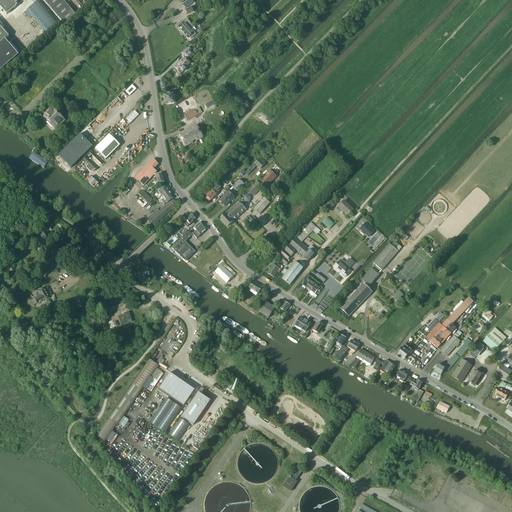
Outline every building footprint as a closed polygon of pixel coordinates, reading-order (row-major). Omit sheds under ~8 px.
[(16,3),(19,0),(0,0),(0,7),(6,15),(17,5),(14,3),(15,2),(16,3)] [(51,0),(46,5),(51,10),(61,0),(51,0)] [(61,0),(51,10),(55,15),(66,5),(62,0),(61,0)] [(191,0),(187,0),(182,4),(185,9),(193,2),(191,0)] [(37,1),(26,11),(45,34),(57,24),(37,1)] [(66,5),(55,15),(60,20),(71,10),(66,5)] [(75,15),(71,10),(60,20),(64,25),(75,15)] [(193,33),(196,30),(193,27),(192,27),(187,20),(184,22),(184,23),(179,28),(187,38),(193,33)] [(0,70),(18,56),(4,41),(8,38),(8,35),(3,29),(2,30),(0,27),(0,70)] [(184,57),(184,56),(187,58),(192,53),(190,51),(187,48),(181,54),(184,57)] [(184,68),(189,63),(184,58),(174,68),(180,74),(185,69),(184,68)] [(132,88),(129,85),(123,92),(126,95),(132,88)] [(164,105),(174,104),(172,94),(163,95),(164,105)] [(57,123),(59,125),(63,120),(53,110),(49,114),(47,112),(42,117),(46,120),(47,120),(47,121),(48,120),(53,126),(57,123)] [(194,110),(184,116),(186,121),(197,115),(194,110)] [(130,124),(138,115),(134,111),(126,119),(130,124)] [(196,141),(203,138),(196,125),(178,134),(184,147),(192,143),(191,140),(194,138),(196,141)] [(79,133),(57,155),(71,169),(93,147),(79,133)] [(105,159),(119,145),(108,135),(95,149),(105,159)] [(265,164),(259,159),(254,164),(260,170),(265,164)] [(153,169),(157,164),(153,160),(135,178),(143,187),(156,172),(153,169)] [(238,202),(225,214),(220,219),(227,227),(233,222),(246,210),(241,205),(245,202),(245,203),(249,202),(251,198),(249,196),(251,194),(253,196),(262,187),(265,185),(267,187),(277,176),(270,170),(260,180),(262,182),(260,185),(256,181),(247,190),(250,192),(248,194),(243,195),(242,199),(242,200),(239,203),(238,202)] [(156,184),(164,182),(161,174),(154,176),(156,184)] [(237,192),(244,184),(239,180),(232,187),(237,192)] [(227,192),(232,186),(230,183),(224,189),(227,192)] [(156,193),(159,198),(168,192),(168,191),(168,190),(167,189),(166,189),(164,186),(157,191),(158,192),(156,193)] [(206,196),(211,201),(216,195),(214,193),(215,192),(213,189),(206,196)] [(138,194),(146,202),(150,198),(142,190),(138,194)] [(164,205),(166,203),(173,198),(170,194),(169,192),(168,192),(159,198),(164,205)] [(225,207),(234,197),(228,192),(219,201),(225,207)] [(260,214),(270,203),(264,198),(254,209),(260,214)] [(153,226),(163,217),(177,205),(173,200),(159,211),(157,210),(147,218),(153,226)] [(330,210),(335,206),(330,201),(326,206),(330,210)] [(348,215),(353,210),(344,201),(338,207),(343,212),(344,212),(348,215)] [(187,227),(189,225),(195,219),(193,217),(193,216),(192,215),(191,215),(190,215),(185,220),(182,222),(187,227)] [(244,225),(246,224),(249,227),(254,221),(248,216),(242,222),(244,225)] [(193,228),(196,231),(197,232),(203,227),(199,223),(193,228)] [(281,253),(280,254),(281,255),(288,260),(296,251),(308,261),(314,255),(308,249),(301,243),(313,231),(316,227),(311,223),(310,223),(296,238),(295,238),(290,245),(289,244),(281,253)] [(360,229),(369,238),(375,231),(366,223),(360,229)] [(196,239),(205,230),(203,227),(197,232),(196,231),(192,234),(196,239)] [(170,234),(172,236),(178,231),(176,228),(170,234)] [(177,254),(179,256),(189,246),(184,242),(192,236),(188,231),(182,237),(183,237),(171,248),(177,254)] [(41,244),(47,238),(42,234),(35,241),(37,244),(39,242),(41,244)] [(373,264),(374,264),(372,266),(373,267),(375,265),(382,271),(398,252),(402,247),(395,242),(391,246),(389,244),(373,264)] [(189,246),(179,256),(185,261),(194,252),(189,246)] [(275,255),(272,259),(273,260),(275,262),(280,256),(277,253),(275,255)] [(10,269),(15,263),(13,262),(11,263),(9,261),(0,271),(0,272),(4,276),(7,272),(9,274),(12,271),(10,269)] [(348,270),(350,267),(346,263),(344,266),(340,261),(337,265),(336,265),(335,266),(335,267),(334,268),(342,276),(348,270)] [(290,285),(305,265),(301,262),(299,265),(295,262),(287,271),(284,269),(282,273),(285,275),(282,279),(290,285)] [(227,283),(233,277),(236,274),(224,263),(221,266),(215,272),(227,283)] [(273,265),(268,273),(268,274),(274,277),(277,272),(279,273),(281,270),(273,265)] [(379,276),(371,269),(371,268),(362,279),(370,286),(379,276)] [(302,285),(306,288),(311,282),(306,278),(302,285)] [(258,294),(262,288),(253,282),(249,288),(258,294)] [(311,282),(306,288),(310,291),(317,283),(314,282),(313,283),(311,282)] [(317,283),(310,291),(315,295),(319,288),(321,290),(323,288),(319,285),(317,283)] [(349,316),(372,292),(363,285),(340,309),(349,316)] [(43,302),(49,299),(47,295),(47,294),(45,292),(43,288),(37,291),(38,292),(36,293),(35,296),(36,297),(34,299),(37,304),(43,301),(43,302)] [(397,301),(403,295),(399,290),(393,296),(397,301)] [(450,317),(447,320),(451,324),(452,325),(473,302),(469,297),(467,299),(463,303),(461,301),(447,315),(450,317)] [(268,318),(275,308),(265,302),(258,312),(268,318)] [(285,312),(290,305),(285,302),(280,309),(285,312)] [(482,317),(489,322),(493,316),(490,314),(491,313),(487,310),(482,317)] [(121,326),(132,322),(128,312),(124,314),(124,315),(118,317),(121,326)] [(305,332),(310,324),(304,321),(304,320),(300,318),(295,326),(305,332)] [(431,332),(439,323),(435,319),(427,328),(431,332)] [(110,329),(118,326),(116,321),(113,323),(112,320),(107,322),(110,329)] [(439,323),(426,338),(437,349),(456,328),(452,325),(451,324),(447,320),(442,325),(439,323)] [(318,333),(323,326),(322,326),(322,325),(320,324),(320,325),(317,323),(313,330),(318,333)] [(494,352),(502,342),(506,338),(495,328),(491,332),(483,342),(494,352)] [(460,342),(457,339),(459,337),(456,334),(440,351),(446,357),(460,342)] [(341,335),(337,343),(335,346),(340,349),(342,346),(346,338),(341,335)] [(445,369),(448,371),(459,358),(469,346),(468,345),(471,342),(467,338),(463,343),(464,344),(455,354),(446,364),(448,366),(445,369)] [(351,340),(347,347),(350,349),(347,352),(352,355),(355,352),(359,345),(351,340)] [(409,353),(411,350),(404,345),(402,348),(398,353),(405,358),(409,353)] [(339,361),(348,350),(343,346),(334,358),(339,361)] [(371,365),(375,358),(375,357),(374,358),(364,352),(364,351),(361,350),(357,357),(370,364),(370,365),(371,365)] [(354,369),(360,360),(356,358),(351,367),(354,369)] [(374,358),(372,362),(376,364),(375,366),(373,369),(376,371),(377,371),(378,368),(382,363),(378,360),(374,358)] [(158,366),(149,360),(96,436),(105,442),(143,387),(146,388),(147,388),(155,376),(156,376),(159,372),(156,369),(158,366)] [(462,382),(472,366),(462,360),(452,376),(462,382)] [(390,374),(395,367),(390,363),(386,361),(385,361),(383,365),(384,366),(381,369),(390,374)] [(441,375),(445,368),(438,365),(434,371),(441,375)] [(506,380),(511,371),(502,365),(496,374),(506,380)] [(404,381),(408,374),(400,370),(397,376),(404,381)] [(474,371),(472,370),(469,374),(472,376),(468,381),(475,385),(481,375),(474,371)] [(164,398),(166,395),(175,382),(167,376),(156,392),(164,398)] [(410,385),(413,387),(415,388),(415,390),(417,391),(418,390),(419,390),(422,383),(417,380),(416,382),(413,380),(410,385)] [(405,393),(409,388),(405,385),(401,390),(405,393)] [(494,395),(500,398),(503,391),(498,388),(494,395)] [(503,391),(500,398),(505,401),(508,394),(507,393),(508,391),(506,390),(505,392),(503,391)] [(197,393),(181,417),(193,425),(209,401),(197,393)] [(156,428),(173,403),(166,398),(149,423),(156,428)] [(446,413),(449,407),(440,402),(437,408),(446,413)] [(164,433),(181,408),(174,403),(157,428),(164,433)] [(177,441),(189,425),(179,418),(168,435),(177,441)] [(295,481),(302,471),(297,467),(283,487),(290,491),(297,482),(295,481)]
